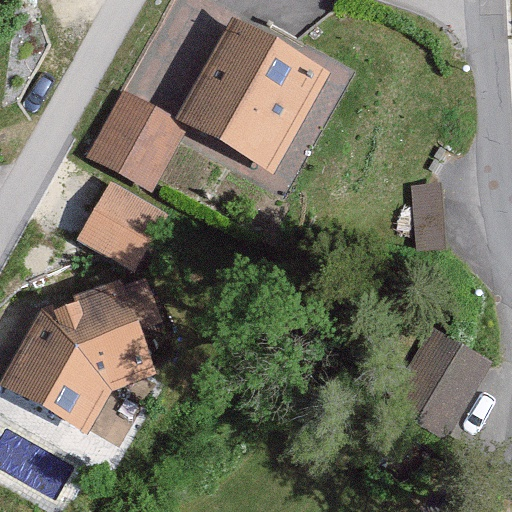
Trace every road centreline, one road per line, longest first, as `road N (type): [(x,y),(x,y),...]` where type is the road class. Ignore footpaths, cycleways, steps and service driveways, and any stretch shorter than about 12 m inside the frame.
road 1 (unclassified): [(128,0),(0,231)]
road 2 (residential): [(484,17),(502,234),(511,259)]
